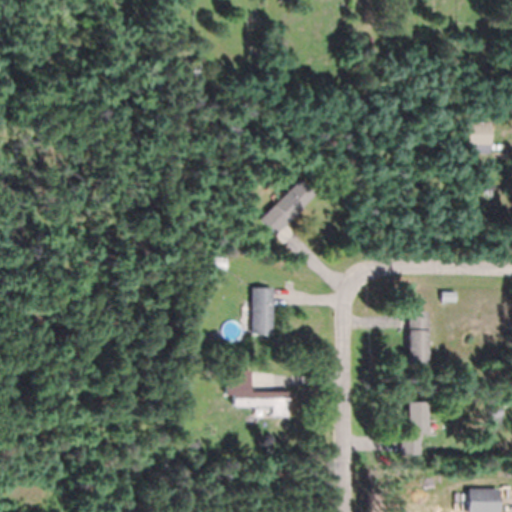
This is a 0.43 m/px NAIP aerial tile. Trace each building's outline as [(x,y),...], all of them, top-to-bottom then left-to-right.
[(372,45),(364,45),(364,36),(373,36),(372,45)] [(278,50),(278,38),(286,38),(286,50),(278,50)] [(210,66),(191,66),(191,56),(210,57),(210,66)] [(511,154),(510,155),(510,148),(505,148),(505,144),(486,145),(486,136),(511,134),(511,154)] [(274,234),(273,234),(257,218),(298,179),(312,194),(301,206),(302,207),(285,223),(274,234)] [(224,269),(207,267),(208,256),(225,257),(224,269)] [(271,289),(270,304),(270,333),(249,333),(250,287),(271,287),(271,289)] [(406,312),(406,311),(425,311),(425,364),(406,364),(406,327),(406,312)] [(249,371),(249,391),(273,391),(286,391),(286,415),(270,415),(270,405),(231,405),(231,394),(223,394),(223,370),(249,370),(249,371)] [(398,435),(398,430),(406,430),(405,402),(425,401),(426,432),(419,433),(419,453),(399,454),(399,450),(398,435)] [(488,425),(487,407),(499,406),(500,424),(488,425)] [(496,490),(496,511),(465,511),(466,488),(496,488),(496,490)]
